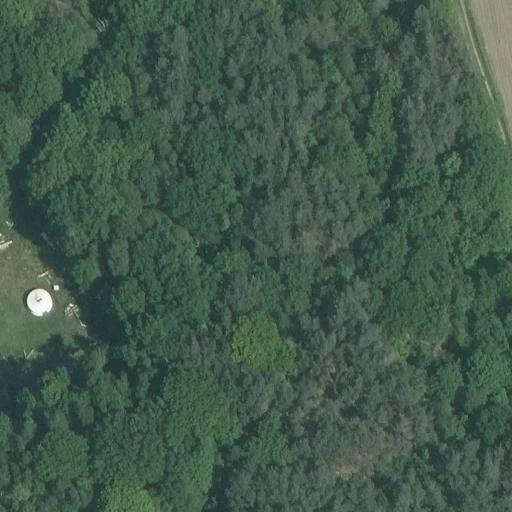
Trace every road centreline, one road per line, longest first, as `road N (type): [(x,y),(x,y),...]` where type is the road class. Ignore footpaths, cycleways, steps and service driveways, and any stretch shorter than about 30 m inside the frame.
road 1 (track): [(429,0),(394,194),(363,273),(218,496)]
road 2 (track): [(449,0),(511,209)]
